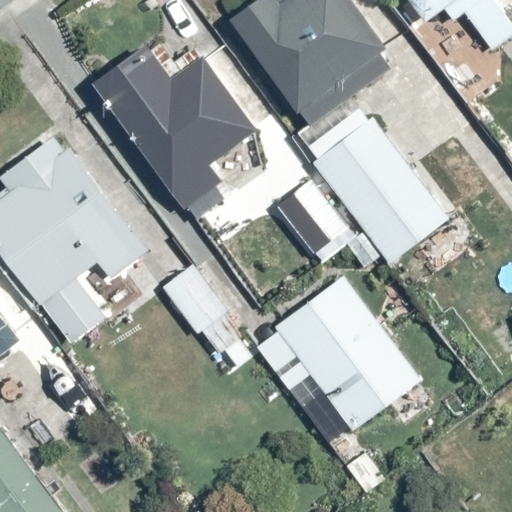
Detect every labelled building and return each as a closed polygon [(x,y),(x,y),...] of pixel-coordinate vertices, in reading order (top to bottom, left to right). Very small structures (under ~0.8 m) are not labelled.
[(444,217),(361,105),(357,109),(346,94),(383,67),(376,57),(383,51),(346,0),(238,0),(235,2),(241,40),(295,115),(301,111),(308,121),(296,130),(307,145),(315,157),(312,160),(386,260),(419,235),(444,268),(484,238),(460,205),(444,217)] [(511,14),(500,0),(405,0),(421,22),(443,6),(452,17),(461,11),(493,49),(511,32),(511,14)] [(194,49),(166,71),(141,40),(107,68),(105,108),(227,261),(272,226),(244,191),(239,196),(212,162),(256,127),(194,49)] [(144,251),(54,132),(2,171),(11,183),(0,191),(0,255),(67,343),(104,315),(75,276),(95,260),(109,278),(144,251)] [(201,331),(217,353),(220,351),(231,366),(255,349),(191,261),(160,283),(197,333),(201,331)] [(334,453),(355,438),(348,430),(416,380),(341,276),(252,340),(334,453)] [(0,349),(12,341),(0,322),(0,349)] [(56,511),(0,429),(0,511),(56,511)] [(369,448),(341,465),(362,497),(389,480),(369,448)]
